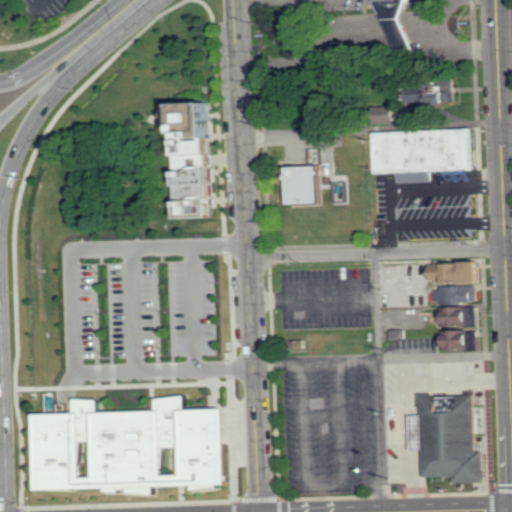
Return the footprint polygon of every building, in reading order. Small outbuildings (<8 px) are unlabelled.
[(418,56),(398,17),(404,0),(373,0),(400,56),(418,56)] [(420,107),(440,107),(440,102),(460,102),(460,80),(420,80),(420,107)] [(176,217),(210,215),(205,99),(171,101),(176,217)] [(378,123),(398,124),(398,106),(378,106),(378,123)] [(373,131),(375,173),(473,168),(471,126),(373,131)] [(287,203),(285,165),(320,164),(321,201),(287,203)] [(487,281),(487,261),(432,262),(433,282),(487,281)] [(439,303),(482,301),(481,285),(439,287),(439,303)] [(483,325),(482,306),(442,307),(442,326),(483,325)] [(407,338),(406,329),(393,330),(393,339),(407,338)] [(442,330),(443,349),(482,349),(482,330),(442,330)] [(71,395),(96,397),(96,410),(153,408),(153,397),(184,391),(184,407),(220,407),(224,482),(190,490),(189,485),(152,484),(151,493),(88,487),(31,489),(29,412),(69,410),(71,395)] [(433,395),(475,394),(477,449),(483,449),(484,480),(454,481),(454,474),(424,475),(421,407),(419,407),(418,392),(433,391),(433,395)]
